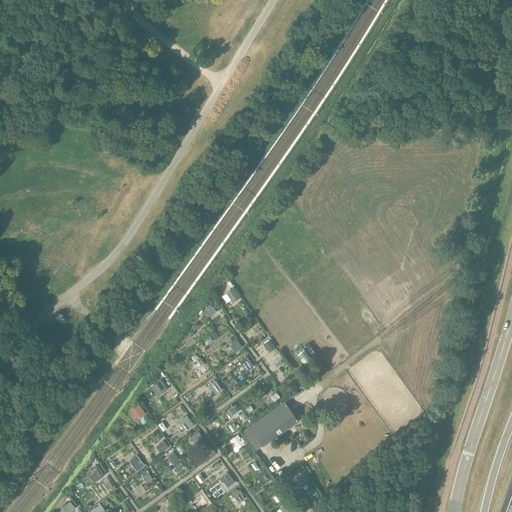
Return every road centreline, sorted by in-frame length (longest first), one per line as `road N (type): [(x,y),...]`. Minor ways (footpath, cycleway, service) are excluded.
road 1 (unclassified): [(0,343),(115,245),(270,0)]
road 2 (unclassified): [(454,511),(511,318)]
